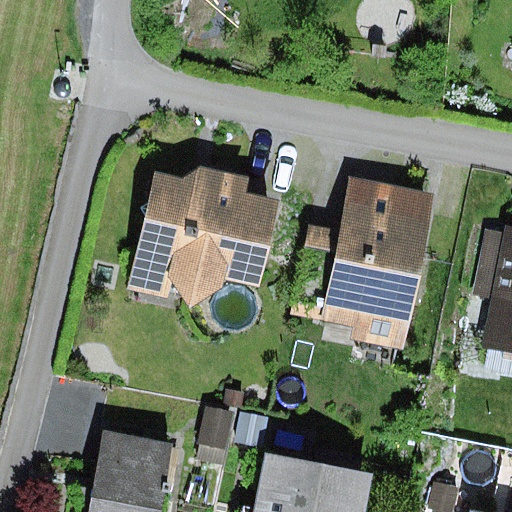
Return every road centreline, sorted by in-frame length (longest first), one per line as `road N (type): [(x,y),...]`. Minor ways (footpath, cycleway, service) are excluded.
road 1 (residential): [(0,503),(103,79)]
road 2 (residential): [(511,150),(103,79)]
